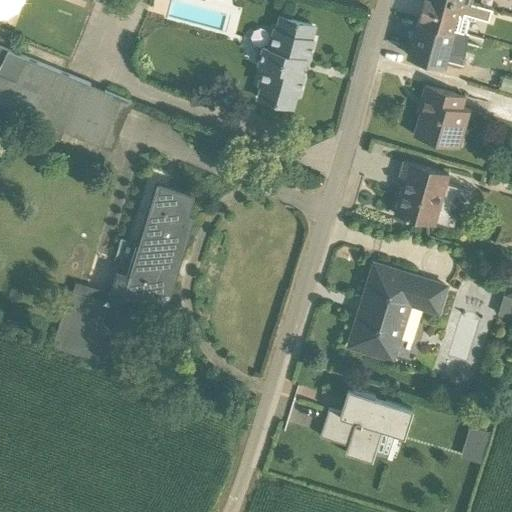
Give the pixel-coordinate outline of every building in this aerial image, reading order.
[(419,0),(416,14),(463,27),(464,28),(468,13),(466,12),(467,9),(487,15),(490,3),(480,0),(419,0)] [(254,93),(278,101),(279,98),(288,101),(292,87),(297,89),(303,68),(300,68),(304,53),(307,54),(312,33),(307,32),(310,19),(277,9),(274,22),(271,21),(266,40),(260,39),(255,58),(261,60),(256,79),(258,80),(254,93)] [(404,50),(444,60),(449,42),(458,45),(463,27),(416,14),(414,14),(404,50)] [(63,124),(111,144),(131,94),(0,40),(0,97),(46,117),(41,128),(58,135),(63,124)] [(511,74),(498,70),(494,83),(511,87),(511,74)] [(411,129),(458,142),(469,105),(461,103),(464,90),(423,78),(414,106),(417,107),(411,129)] [(391,207),(434,219),(448,168),(401,154),(396,172),(400,173),(391,207)] [(68,284),(51,339),(105,355),(124,286),(164,299),(190,211),(185,210),(191,189),(155,178),(137,237),(119,232),(114,248),(120,249),(108,285),(75,275),(71,285),(68,284)] [(447,279),(372,256),(347,338),(394,353),(400,332),(405,334),(415,301),(438,308),(447,279)] [(496,306),(511,311),(511,309),(511,268),(508,267),(496,306)] [(410,399),(347,379),(339,405),(327,401),(319,429),(346,437),(343,446),(370,455),(373,445),(384,448),(392,425),(401,428),(410,399)] [(478,453),(486,424),(467,418),(459,448),(478,453)]
